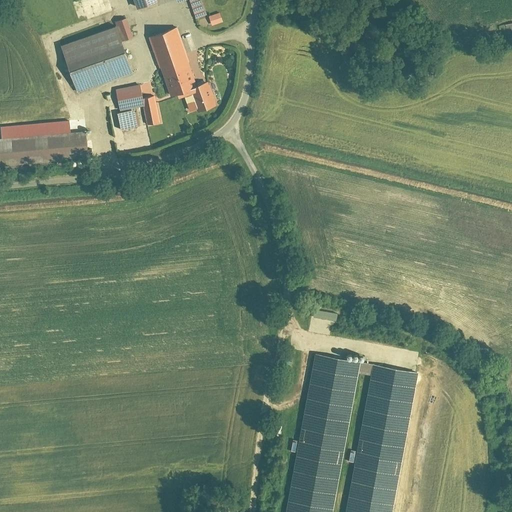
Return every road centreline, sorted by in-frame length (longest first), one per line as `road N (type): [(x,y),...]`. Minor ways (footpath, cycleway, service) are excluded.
road 1 (residential): [(0,185),(101,173),(172,154),(226,127)]
road 2 (unclassified): [(226,127),(261,185),(279,239),(287,324)]
road 3 (track): [(262,511),(287,324)]
road 4 (residential): [(226,127),(245,83),(253,0)]
